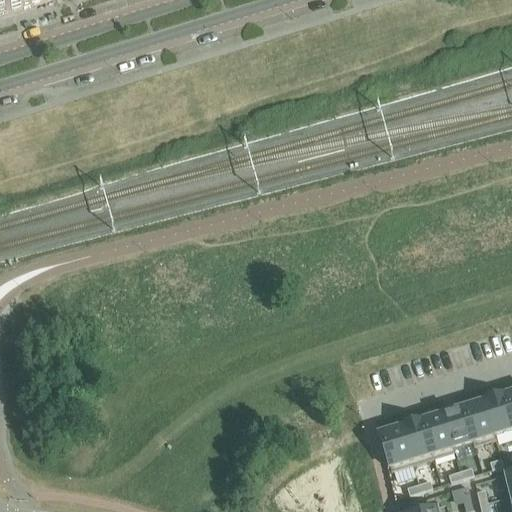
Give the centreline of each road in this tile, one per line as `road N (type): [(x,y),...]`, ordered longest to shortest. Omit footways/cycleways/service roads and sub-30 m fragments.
road 1 (residential): [(0,88),(298,0)]
road 2 (residential): [(200,0),(0,62)]
road 3 (residential): [(365,414),(511,369)]
